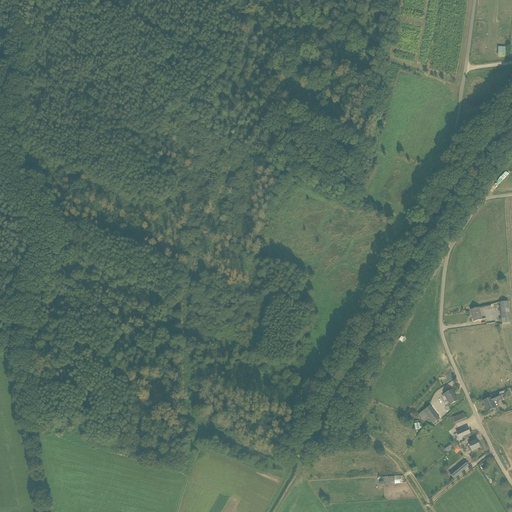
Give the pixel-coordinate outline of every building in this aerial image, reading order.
[(510,324),(509,314),(508,302),(500,303),(501,310),(502,324),(510,324)] [(490,305),(478,308),(471,310),(474,322),(482,320),(480,311),(491,308),(490,305)] [(457,401),(451,390),(444,395),(450,405),(457,401)] [(491,398),(483,401),(487,412),(496,408),(493,402),(496,401),(496,402),(501,400),(499,395),(491,398)] [(430,406),(424,411),(418,414),(424,422),(429,418),(433,424),(439,419),(430,406)] [(467,420),(464,413),(452,418),(455,425),(467,420)] [(470,433),(467,428),(456,433),(459,439),(463,438),(465,441),(469,439),(467,435),(470,433)] [(472,452),(479,448),(476,441),(471,443),(469,439),(465,441),(467,447),(469,446),(472,452)] [(465,462),(454,471),(457,475),(468,466),(465,462)]
